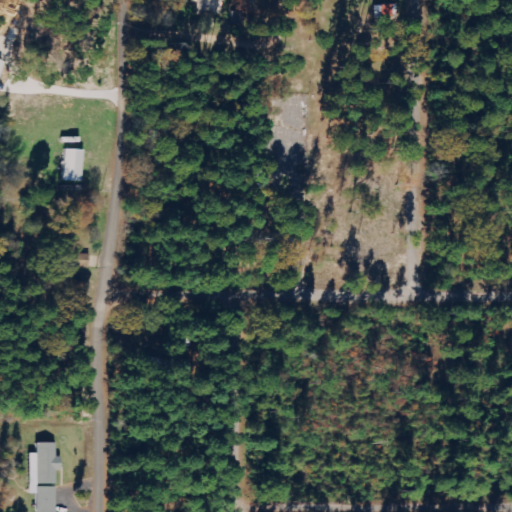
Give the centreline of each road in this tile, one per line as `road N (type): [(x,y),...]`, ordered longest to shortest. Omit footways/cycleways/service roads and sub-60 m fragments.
road 1 (residential): [(100,511),(107,297),(137,4)]
road 2 (residential): [(107,297),(511,297)]
road 3 (residential): [(419,0),(414,298)]
road 4 (residential): [(511,511),(236,511)]
road 5 (residential): [(236,511),(237,298)]
road 6 (residential): [(278,0),(272,16),(246,22),(137,4)]
